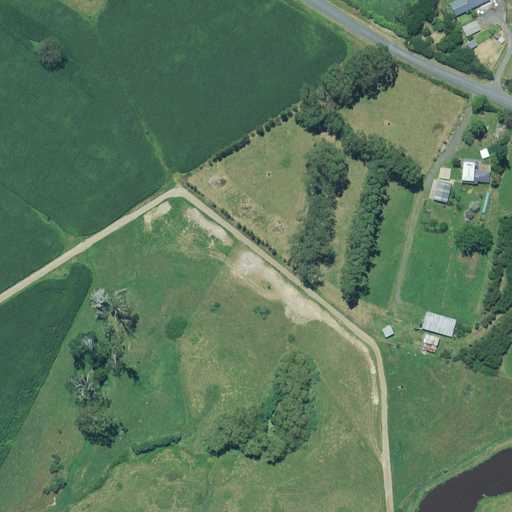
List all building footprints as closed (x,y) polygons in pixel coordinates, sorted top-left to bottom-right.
[(478,0),(459,0),(450,4),(456,17),(481,5),(478,0)] [(480,30),(476,22),(463,28),(467,37),(480,30)] [(478,46),(474,40),(466,45),(469,51),(478,46)] [(490,157),(487,149),(480,151),(483,159),(490,157)] [(475,160),(462,159),(462,165),(463,165),(462,183),(478,184),(478,182),(489,183),(490,172),(474,171),(475,160)] [(451,169),(441,168),(440,178),(450,180),(451,169)] [(452,185),(438,182),(434,200),(447,203),(452,185)] [(456,320),(427,312),(422,328),(451,337),(456,320)] [(394,334),(390,326),(382,330),(386,338),(394,334)] [(440,338),(426,335),(424,343),(438,346),(440,338)]
